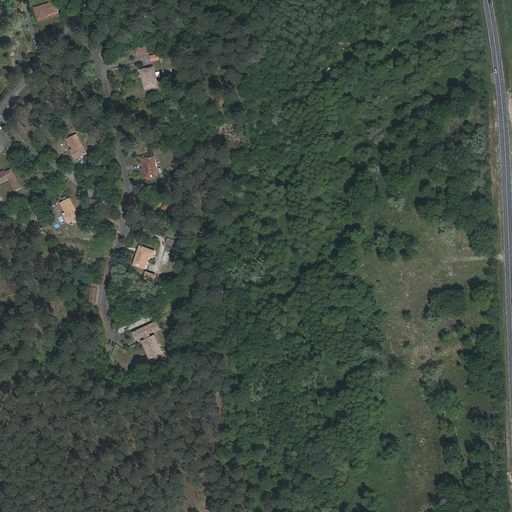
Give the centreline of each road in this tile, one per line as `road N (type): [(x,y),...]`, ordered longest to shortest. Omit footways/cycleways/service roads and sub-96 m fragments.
road 1 (primary): [(511,285),(502,101),(487,0)]
road 2 (unknown): [(126,218),(102,67),(69,26)]
road 3 (unknown): [(0,114),(126,218)]
road 4 (unclassified): [(0,113),(90,0)]
